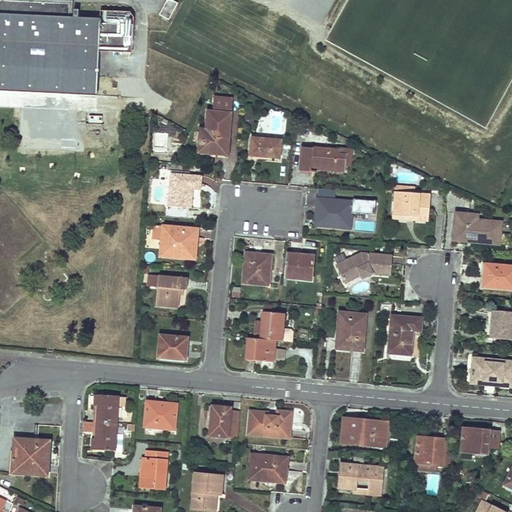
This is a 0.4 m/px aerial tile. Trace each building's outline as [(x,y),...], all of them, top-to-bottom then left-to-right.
[(178,3),(171,0),(167,0),(160,15),(169,20),(178,3)] [(0,91),(97,96),(98,77),(99,52),(131,53),(132,25),(133,17),(125,10),(104,9),(103,20),(68,18),(69,4),(0,1),(0,91)] [(201,130),(200,143),(203,144),(202,153),(214,154),(214,150),(227,151),(231,99),(214,98),(213,113),(207,112),(206,130),(201,130)] [(252,138),(250,155),(280,158),(281,141),(252,138)] [(300,171),(310,172),(311,170),(316,170),(324,171),(324,169),(345,171),(345,166),(351,166),(353,152),(349,148),(339,148),(338,151),(302,148),(300,171)] [(192,208),(194,189),(194,185),(202,186),(203,176),(180,174),(180,177),(171,177),(168,206),(192,208)] [(417,221),(428,222),(430,195),(413,194),(395,192),(394,192),(393,215),(418,217),(417,221)] [(320,206),(318,226),(346,228),(347,212),(352,213),(353,202),(317,199),(317,206),(320,206)] [(499,245),(501,223),(477,221),(478,216),(456,214),(454,241),(465,242),(466,238),(473,238),(472,242),(499,245)] [(160,256),(191,259),(194,229),(154,226),(153,239),(162,240),(160,256)] [(244,283),(268,286),(271,256),(246,253),(244,283)] [(373,275),(391,277),(393,256),(362,253),(336,266),(345,285),(361,277),(362,281),(373,275)] [(312,280),(314,257),(286,254),(284,278),(312,280)] [(483,287),(511,289),(511,267),(485,265),(483,287)] [(157,307),(179,309),(180,290),(186,291),(188,279),(159,276),(157,307)] [(490,338),(511,340),(511,332),(511,312),(492,311),(490,338)] [(283,329),(284,314),(263,313),(261,340),(275,341),(292,342),(292,332),(290,330),(283,329)] [(336,348),(363,351),(366,315),(340,313),(336,348)] [(388,353),(410,355),(412,331),(420,332),(421,319),(391,316),(388,353)] [(188,338),(160,335),(158,358),(186,360),(188,338)] [(273,363),(275,341),(261,340),(248,338),(246,360),(273,363)] [(494,385),(511,386),(511,362),(474,359),(472,380),(495,382),(494,385)] [(94,423),(117,424),(118,407),(119,397),(99,395),(98,406),(98,415),(95,414),(94,423)] [(119,397),(118,407),(126,407),(127,397),(119,397)] [(144,427),(174,429),(176,405),(146,403),(144,427)] [(238,438),(240,412),(231,411),(231,408),(212,407),(210,436),(238,438)] [(267,413),(250,412),(248,434),(290,438),(292,413),(277,412),(277,417),(267,416),(267,413)] [(342,442),(387,446),(389,423),(383,422),(383,425),(361,423),(361,420),(344,419),(342,442)] [(94,423),(83,422),(83,432),(94,432),(94,423)] [(116,435),(117,424),(94,423),(94,432),(97,432),(96,439),(96,450),(115,452),(115,450),(123,451),(124,436),(116,435)] [(464,429),(462,451),(487,453),(488,446),(497,446),(499,431),(464,429)] [(415,463),(450,466),(453,442),(444,442),(444,440),(418,438),(415,463)] [(48,476),(50,441),(39,440),(34,440),(14,439),(12,474),(48,476)] [(141,487),(165,489),(168,454),(147,452),(146,459),(143,459),(141,487)] [(288,458),(252,455),(250,480),(268,481),(268,478),(274,479),(274,481),(286,482),(288,458)] [(368,489),(367,495),(380,496),(382,468),(342,465),(340,489),(354,490),(356,490),(356,488),(356,481),(368,482),(368,489)] [(193,510),(215,511),(217,494),(221,495),(223,477),(195,475),(193,510)] [(511,511),(511,510),(480,499),(475,511),(511,511)] [(8,511),(12,504),(7,501),(2,510),(6,511),(8,511)]
